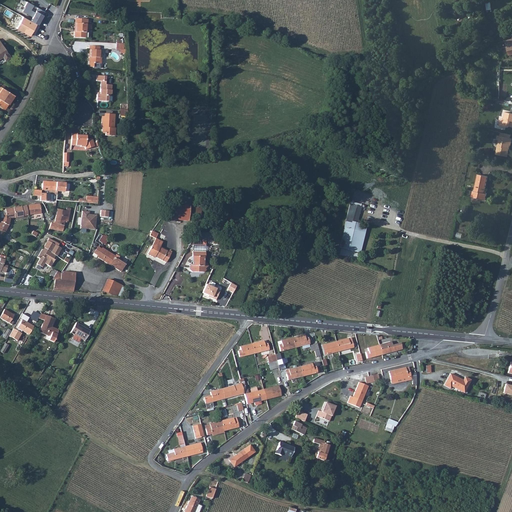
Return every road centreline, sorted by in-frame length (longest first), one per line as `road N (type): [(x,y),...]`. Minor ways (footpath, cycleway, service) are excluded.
road 1 (residential): [(190,479),(313,383),(432,351),(445,335)]
road 2 (residential): [(190,479),(149,459),(248,316)]
road 3 (tertiary): [(248,316),(445,335)]
road 4 (track): [(413,355),(418,391),(386,449),(368,511)]
road 5 (track): [(196,470),(265,496),(348,511)]
road 6 (track): [(504,257),(388,226)]
